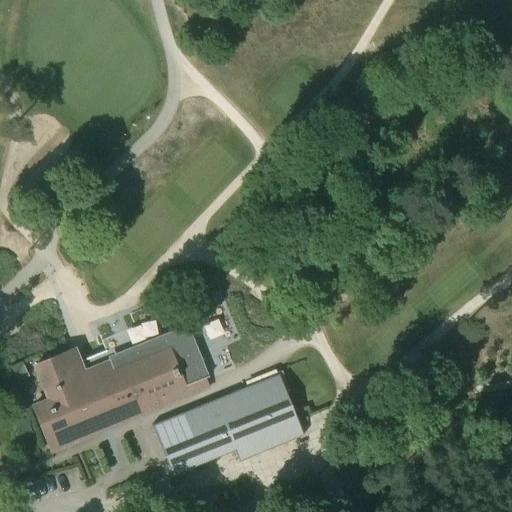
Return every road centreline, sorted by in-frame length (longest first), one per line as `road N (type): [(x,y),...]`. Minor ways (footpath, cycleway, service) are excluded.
road 1 (track): [(312,329),(228,273),(194,271),(84,324),(46,239),(163,119),(182,77)]
road 2 (track): [(310,338),(307,247),(295,210),(249,130),(182,77),(154,0)]
road 3 (unknown): [(106,511),(322,426),(337,403),(336,372)]
